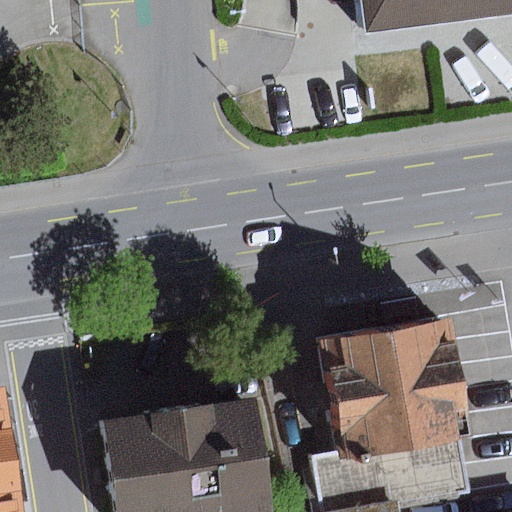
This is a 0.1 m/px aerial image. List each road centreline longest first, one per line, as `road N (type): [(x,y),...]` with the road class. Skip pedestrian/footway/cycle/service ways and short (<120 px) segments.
road 1 (primary): [(19,258),(511,182)]
road 2 (residential): [(19,258),(61,511)]
